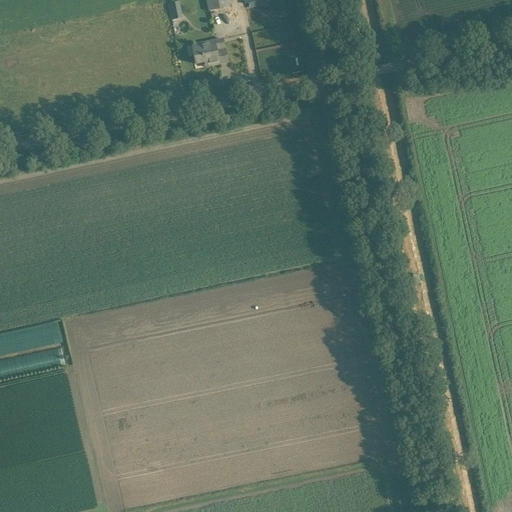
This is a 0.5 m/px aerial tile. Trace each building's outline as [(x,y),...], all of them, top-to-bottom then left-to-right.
[(229,0),(205,0),(208,12),(231,7),(229,0)] [(268,0),(243,0),(244,5),(248,4),(249,8),(268,4),(267,0),(268,0)] [(177,2),(168,4),(169,11),(179,9),(177,2)] [(213,66),(228,63),(223,39),(192,46),(196,64),(211,61),(213,66)] [(413,275),(411,276),(414,286),(416,286),(420,282),(419,277),(413,275)]
